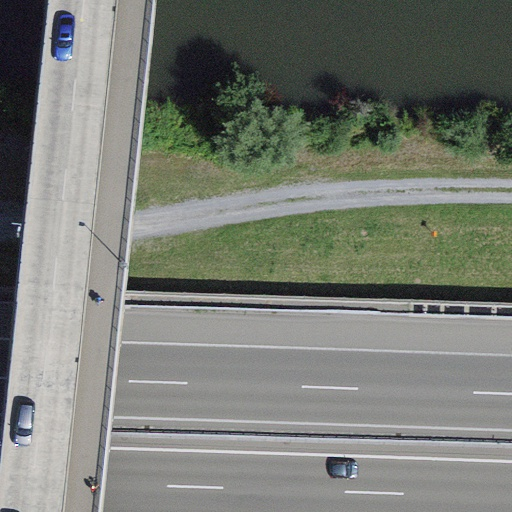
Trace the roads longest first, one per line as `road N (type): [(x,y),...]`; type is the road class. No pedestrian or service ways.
road 1 (track): [(0,223),(154,232),(302,198),(511,188)]
road 2 (primary): [(89,0),(42,511)]
road 3 (motorway): [(511,389),(0,372)]
road 4 (motorway): [(0,479),(511,496)]
